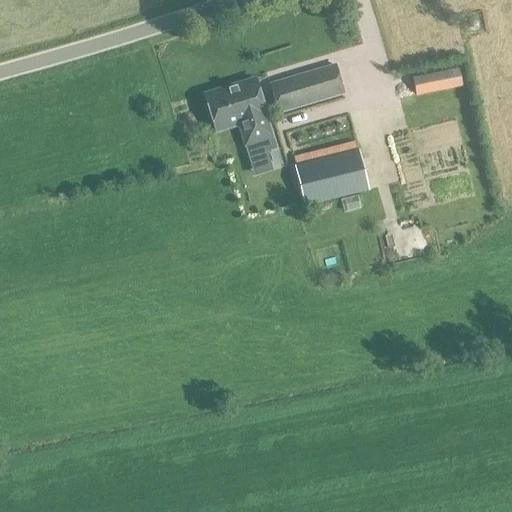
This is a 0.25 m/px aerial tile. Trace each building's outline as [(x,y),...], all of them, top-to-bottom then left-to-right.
[(224,51),(282,33),(277,17),(219,35),(224,51)] [(434,23),(381,34),(389,74),(442,63),(434,23)] [(491,27),(477,29),(479,51),(494,50),(491,27)] [(335,64),(270,84),(268,85),(278,116),(345,95),(335,64)] [(445,69),(411,79),(415,94),(450,84),(445,69)] [(186,110),(179,72),(170,74),(178,112),(186,110)] [(273,140),(266,117),(254,81),(205,96),(216,132),(238,125),(245,148),(273,140)] [(403,208),(463,197),(448,117),(388,129),(403,208)] [(369,192),(358,151),(294,167),(304,208),(369,192)] [(357,326),(451,309),(444,271),(330,291),(335,317),(355,313),(357,326)]
